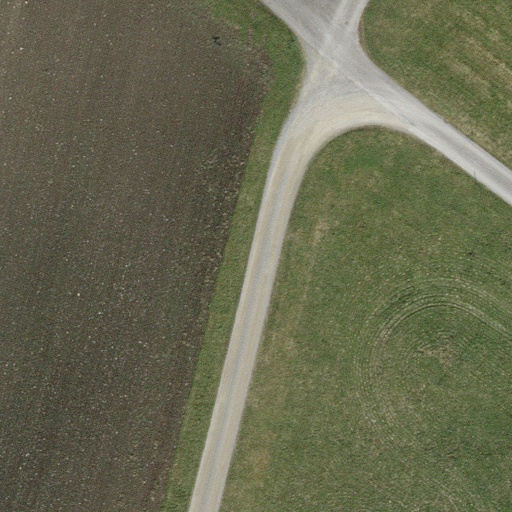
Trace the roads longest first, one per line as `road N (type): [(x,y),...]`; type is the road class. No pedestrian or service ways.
road 1 (track): [(371,0),(331,52),(211,511)]
road 2 (track): [(278,0),(331,52),(511,187)]
